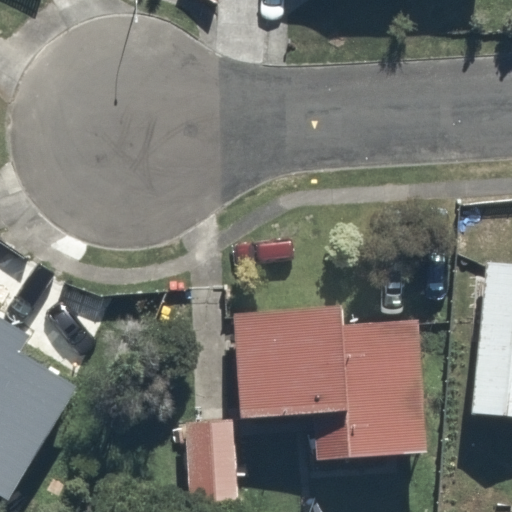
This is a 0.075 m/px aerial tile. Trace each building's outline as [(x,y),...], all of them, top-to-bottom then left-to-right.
[(511,270),(489,269),(474,423),(511,426),(511,270)] [(348,308),(233,316),(239,423),(312,419),(315,464),(436,456),(428,322),(349,327),(348,308)] [(0,338),(8,327),(0,320),(0,338)] [(8,327),(0,338),(0,499),(72,394),(29,364),(40,348),(8,327)] [(235,511),(228,422),(188,425),(196,511),(235,511)]
